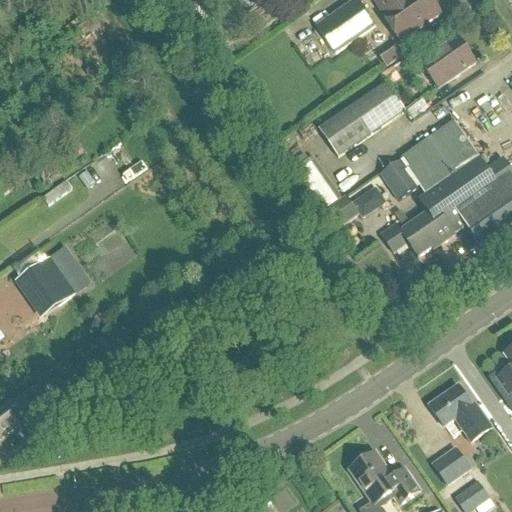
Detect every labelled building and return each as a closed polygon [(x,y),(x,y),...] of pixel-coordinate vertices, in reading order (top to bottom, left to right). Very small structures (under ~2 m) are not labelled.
[(369,0),(382,18),(381,18),(400,46),(441,18),(428,0),(369,0)] [(317,31),(335,58),(376,30),(357,3),(317,31)] [(457,42),(421,68),(439,93),(475,68),(457,42)] [(386,89),(320,135),(338,163),(406,116),(386,89)] [(403,162),(428,198),(420,203),(419,204),(427,217),(401,235),(397,229),(382,240),(394,258),(408,248),(418,262),(439,248),(441,250),(456,240),(455,238),(467,230),(479,247),(511,224),(511,178),(505,168),(491,177),(455,126),(403,162)] [(292,174),(321,216),(342,202),(313,160),(292,174)] [(85,175),(78,180),(87,194),(94,189),(85,175)] [(347,201),(322,218),(334,236),(359,218),(347,201)] [(75,299),(50,263),(20,284),(46,320),(75,299)] [(99,344),(114,365),(135,350),(120,329),(99,344)] [(511,353),(504,358),(511,369),(511,372),(497,383),(509,400),(511,397),(511,353)] [(0,412),(0,438),(3,436),(6,438),(19,430),(14,422),(27,413),(36,425),(56,411),(39,387),(20,400),(19,399),(0,412)] [(430,411),(446,432),(456,425),(473,448),(493,433),(476,409),(474,410),(460,390),(430,411)] [(434,470),(450,491),(472,475),(457,453),(434,470)] [(401,511),(422,496),(407,474),(395,483),(377,457),(351,476),(376,511),(393,500),(401,511)]
